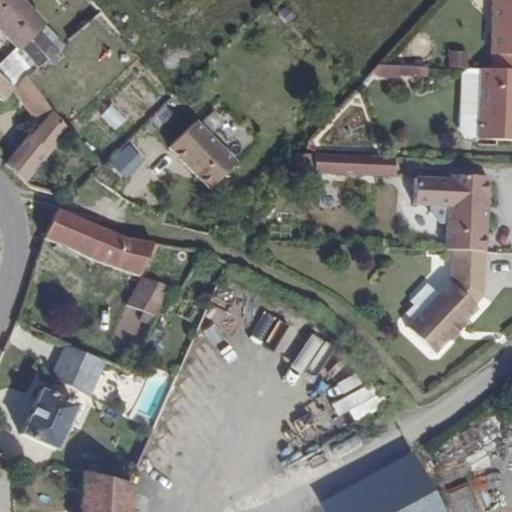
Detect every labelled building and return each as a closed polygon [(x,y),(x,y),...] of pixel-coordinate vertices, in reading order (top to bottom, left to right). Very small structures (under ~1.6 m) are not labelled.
[(22,0),(0,0),(0,33),(15,50),(0,63),(0,79),(3,82),(10,89),(26,76),(44,59),(28,38),(44,25),(31,9),(22,0)] [(40,0),(22,0),(31,9),(40,0)] [(511,0),(492,0),(489,57),(493,58),(492,68),(511,68),(511,0)] [(480,113),(483,68),(461,66),(458,111),(480,113)] [(511,141),(511,68),(492,68),(483,68),(480,113),(479,139),(511,141)] [(69,135),(26,76),(10,89),(14,94),(38,126),(4,160),(18,176),(24,179),(69,135)] [(0,98),(10,89),(3,82),(0,79),(0,98)] [(235,158),(196,117),(168,142),(208,184),(235,158)] [(394,173),(394,156),(317,150),(315,169),(394,173)] [(488,251),(491,176),(452,175),(451,180),(417,179),(417,205),(433,206),(433,212),(443,221),(449,222),(448,249),(450,250),(485,251),(488,251)] [(155,242),(56,209),(43,236),(58,241),(145,266),(155,242)] [(50,262),(58,241),(43,236),(36,258),(50,262)] [(434,351),(476,306),(473,303),(481,292),(485,251),(450,250),(449,274),(435,291),(410,318),(404,325),(434,351)] [(138,276),(112,345),(138,355),(164,286),(138,276)] [(410,318),(435,291),(423,281),(407,300),(411,303),(404,312),(410,318)] [(58,441),(76,393),(94,350),(66,340),(47,386),(39,382),(22,425),(58,441)] [(0,458),(16,466),(16,455),(0,447),(0,458)] [(444,511),(409,452),(341,492),(321,504),(325,511),(444,511)] [(130,511),(133,473),(111,468),(87,461),(82,511),(73,511),(130,511)]
